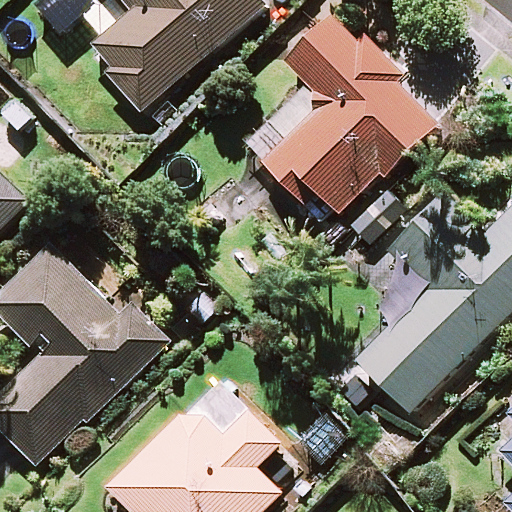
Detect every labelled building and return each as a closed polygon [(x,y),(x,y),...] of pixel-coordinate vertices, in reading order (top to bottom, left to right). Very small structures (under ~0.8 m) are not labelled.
[(127,0),(140,16),(95,54),(146,114),(272,8),(265,0),(127,0)] [(409,77),(355,16),(297,66),(318,90),(255,145),(331,231),(445,132),(402,83),(409,77)] [(0,235),(32,204),(0,170),(0,235)] [(511,321),(511,204),(481,235),(458,211),(410,258),(442,291),(366,365),(415,415),(511,321)] [(0,308),(47,359),(0,401),(0,426),(26,453),(41,469),(176,344),(132,297),(118,311),(62,251),(0,307),(0,308)] [(288,449),(233,387),(119,490),(138,511),(277,511),(290,501),(263,471),(288,449)]
